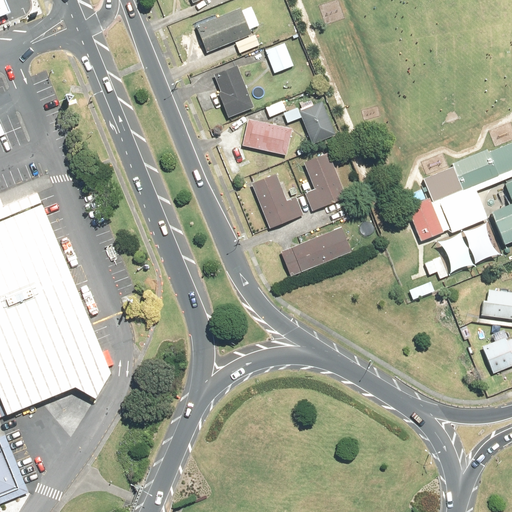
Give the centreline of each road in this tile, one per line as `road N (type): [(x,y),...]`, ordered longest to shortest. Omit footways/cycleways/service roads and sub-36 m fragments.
road 1 (primary): [(129,0),(238,267),(318,355)]
road 2 (primary): [(203,387),(192,308),(82,32)]
road 3 (primary): [(151,511),(203,387)]
road 4 (primary): [(203,387),(257,359),(318,355)]
